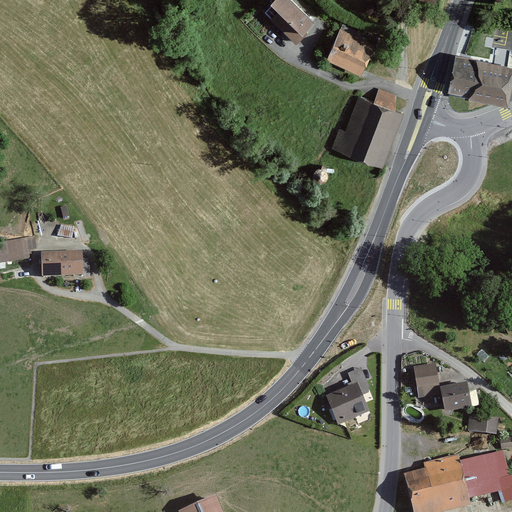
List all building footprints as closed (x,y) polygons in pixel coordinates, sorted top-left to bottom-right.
[(281,9),(273,16),(299,41),(319,20),(298,0),(275,0),(274,2),(281,9)] [(377,42),(342,29),(331,58),(366,72),(377,42)] [(511,77),(511,69),(457,58),(450,93),(471,97),(471,98),(507,105),(511,77)] [(379,102),(359,94),(338,147),(385,165),(406,111),(396,107),(401,95),(384,88),(379,102)] [(27,237),(0,241),(0,264),(31,260),(27,237)] [(85,252),(43,253),(43,275),(85,275),(85,252)] [(431,360),(409,364),(416,396),(436,392),(440,412),(468,406),(463,381),(437,386),(431,360)] [(348,385),(325,395),(337,425),(370,411),(363,395),(369,392),(369,385),(361,367),(348,373),(351,382),(347,384),(348,385)] [(495,416),(467,414),(466,430),(494,433),(495,416)] [(424,469),(401,474),(410,511),(431,511),(468,504),(464,498),(510,487),(502,452),(454,463),(452,456),(422,463),(424,469)] [(222,511),(215,495),(179,511),(222,511)]
